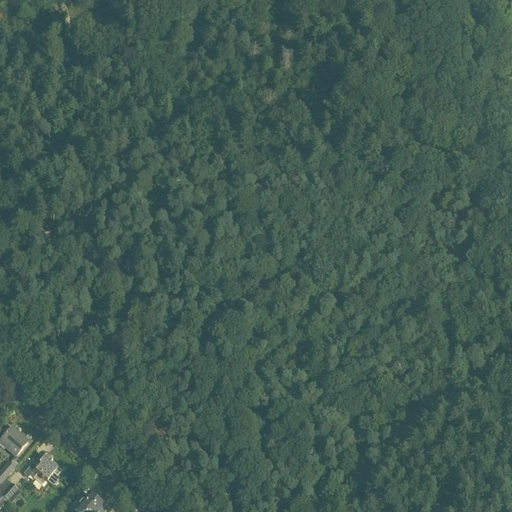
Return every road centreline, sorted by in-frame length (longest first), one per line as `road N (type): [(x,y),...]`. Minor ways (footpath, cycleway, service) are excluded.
road 1 (residential): [(511,209),(474,0)]
road 2 (primary): [(155,511),(0,377)]
